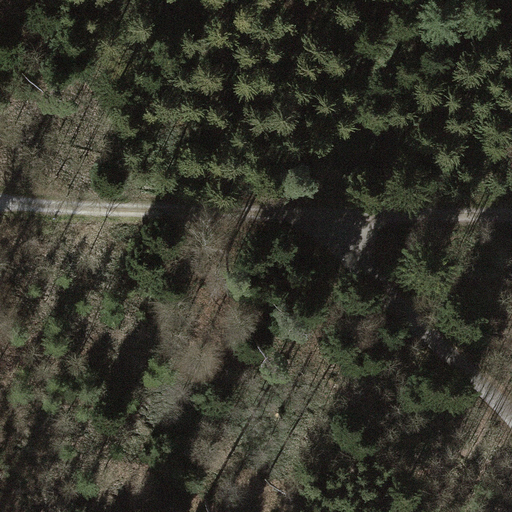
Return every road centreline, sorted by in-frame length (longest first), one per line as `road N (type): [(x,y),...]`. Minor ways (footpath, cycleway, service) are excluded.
road 1 (track): [(511,413),(345,253),(264,212)]
road 2 (track): [(264,212),(0,202)]
road 3 (track): [(511,215),(264,212)]
